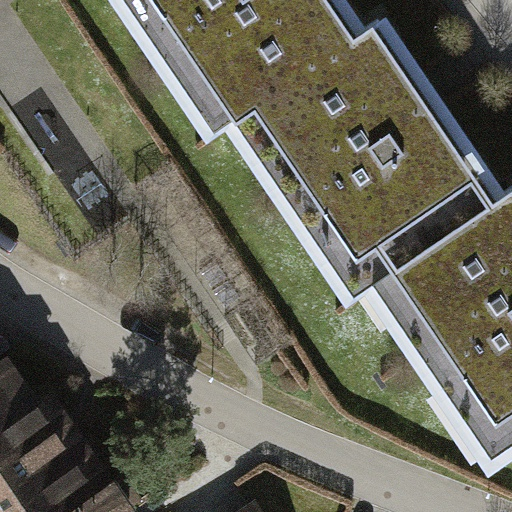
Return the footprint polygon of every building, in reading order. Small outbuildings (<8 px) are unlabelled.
[(384,25),(366,0),(133,0),(229,132),(249,122),(384,25)] [(249,122),(368,305),(386,286),(511,194),(511,177),(406,8),(384,25),(249,122)] [(511,194),(386,286),(498,465),(511,455),(511,194)] [(0,485),(97,420),(74,389),(48,405),(22,364),(0,378),(0,485)] [(0,485),(0,511),(158,511),(97,420),(0,485)]
